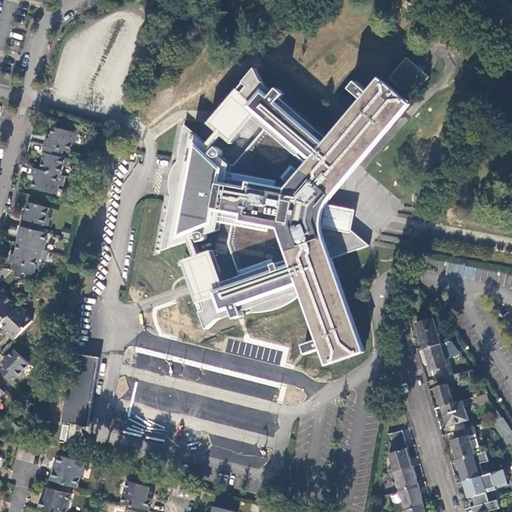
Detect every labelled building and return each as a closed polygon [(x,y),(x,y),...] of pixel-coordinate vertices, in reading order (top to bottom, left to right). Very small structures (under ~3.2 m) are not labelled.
[(189,26),(196,29),(204,10),(197,7),(189,26)] [(430,78),(425,73),(408,58),(390,79),(413,98),(430,78)] [(255,119),(266,128),(271,122),(339,180),(347,171),(342,167),(326,154),(335,144),(283,99),(274,109),(267,102),(275,92),(262,81),(256,69),(245,82),(249,86),(244,93),(239,89),(210,123),(233,144),(255,119)] [(342,167),(354,160),(357,159),(358,157),(360,158),(396,116),(394,115),(406,101),(386,84),(375,96),(358,81),(351,89),(368,104),(337,139),(338,140),(335,144),(326,154),(342,167)] [(278,88),(275,92),(267,102),(274,109),(283,99),(286,95),(278,88)] [(178,160),(178,161),(172,171),(170,185),(174,187),(160,253),(161,254),(162,250),(190,241),(196,256),(190,259),(197,280),(221,272),(213,250),(200,254),(195,238),(198,237),(200,242),(205,240),(206,239),(207,237),(207,236),(207,235),(219,230),(220,223),(231,224),(228,243),(240,276),(225,282),(201,290),(205,302),(207,309),(202,312),(208,329),(218,319),(234,314),(236,318),(240,317),(244,316),(243,311),(251,308),(252,313),(265,312),(278,309),(292,301),(299,297),(297,293),(303,290),(321,339),(303,345),(306,350),(307,354),(324,348),(330,364),(363,352),(330,259),(369,245),(348,227),(350,215),(328,210),(320,203),(339,180),(271,122),(266,128),(234,165),(225,163),(226,161),(222,156),(223,154),(222,150),(218,147),(215,150),(186,125),(186,122),(185,122),(178,160)] [(63,152),(70,153),(72,143),(75,134),(53,128),(50,140),(46,139),(44,147),(63,152)] [(59,176),(61,176),(63,169),(65,159),(62,158),(63,152),(44,147),(42,154),(45,155),(40,171),(59,176)] [(40,171),(34,169),(31,177),(35,178),(32,190),(54,195),(56,185),(59,176),(40,171)] [(59,176),(56,185),(54,195),(57,196),(60,186),(65,188),(67,178),(61,176),(59,176)] [(22,220),(20,228),(31,230),(41,233),(43,225),(47,226),(49,218),(51,210),(29,204),(24,220),(22,220)] [(40,250),(44,251),(48,234),(41,233),(31,230),(20,228),(18,235),(20,235),(18,245),(40,250)] [(40,250),(18,245),(15,256),(12,255),(10,263),(35,269),(37,260),(40,250)] [(197,280),(190,259),(184,261),(189,275),(192,283),(195,292),(199,303),(205,302),(201,290),(197,280)] [(462,276),(463,265),(447,263),(446,275),(462,276)] [(5,299),(0,303),(0,328),(3,325),(19,309),(7,297),(5,299)] [(14,342),(17,339),(33,322),(19,309),(3,325),(11,334),(8,336),(14,342)] [(426,349),(442,344),(434,318),(418,323),(426,349)] [(3,325),(0,328),(8,336),(11,334),(3,325)] [(462,372),(470,370),(451,341),(442,344),(426,349),(432,370),(448,366),(444,351),(449,350),(453,361),(456,360),(460,373),(462,372)] [(6,367),(1,373),(13,384),(18,379),(24,373),(30,366),(15,352),(3,364),(6,367)] [(61,421),(88,426),(101,357),(87,354),(86,358),(83,357),(81,354),(74,352),(61,421)] [(460,373),(450,375),(452,382),(464,378),(462,372),(460,373)] [(27,376),(24,373),(18,379),(21,382),(27,376)] [(437,388),(443,407),(455,403),(449,384),(437,388)] [(481,402),(491,399),(487,394),(480,396),(481,402)] [(471,398),(464,401),(467,412),(475,410),(471,398)] [(455,403),(443,407),(448,426),(470,420),(467,412),(464,401),(455,403)] [(511,430),(504,418),(493,421),(509,445),(511,443),(511,430)] [(23,427),(16,420),(12,425),(18,431),(23,427)] [(453,441),(459,459),(476,454),(471,436),(477,434),(474,426),(458,431),(461,438),(456,440),(453,441)] [(477,434),(471,436),(476,454),(482,453),(477,434)] [(391,454),(408,449),(406,440),(391,445),(391,454)] [(396,472),(414,467),(408,449),(391,454),(396,472)] [(490,460),(488,451),(482,453),(476,454),(459,459),(465,481),(485,475),(482,463),(490,460)] [(55,469),(51,482),(79,489),(82,478),(86,463),(60,457),(57,470),(55,469)] [(396,472),(401,491),(419,486),(414,467),(396,472)] [(485,475),(465,481),(473,508),(474,508),(491,503),(489,493),(498,490),(497,487),(509,483),(505,469),(485,475)] [(136,508),(150,511),(153,500),(149,499),(152,488),(129,482),(124,505),(136,508)] [(419,486),(401,491),(407,511),(425,505),(419,486)] [(43,499),(40,511),(42,511),(68,511),(73,495),(51,490),(48,500),(43,499)] [(501,509),(499,500),(491,503),(474,508),(475,511),(497,511),(497,510),(501,509)]
